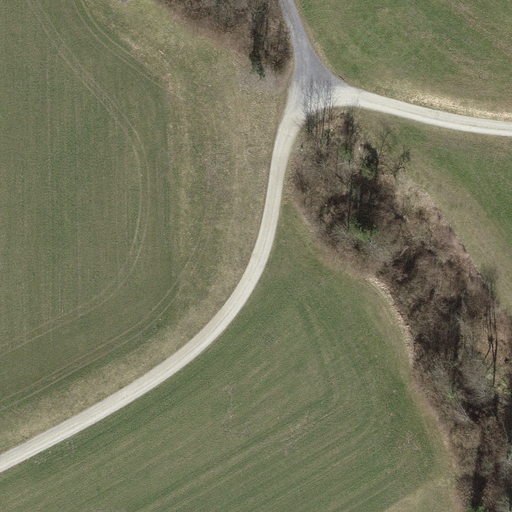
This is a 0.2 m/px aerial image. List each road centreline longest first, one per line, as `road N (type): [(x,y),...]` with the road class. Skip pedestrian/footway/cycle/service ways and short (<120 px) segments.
road 1 (residential): [(0,467),(182,362),(230,317),(262,268),(312,81)]
road 2 (track): [(312,81),(371,107),(511,130)]
